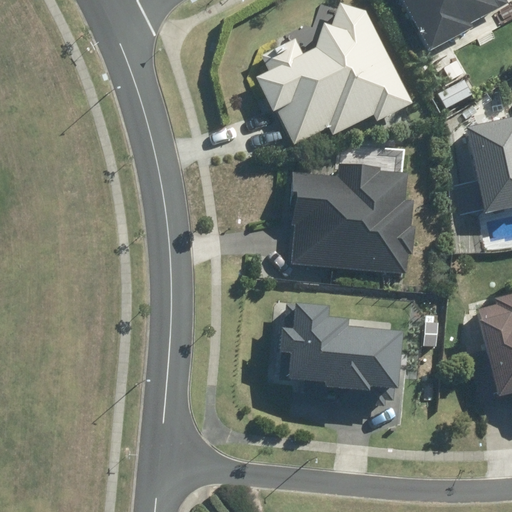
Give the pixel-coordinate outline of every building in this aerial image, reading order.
[(397,0),(428,55),(508,11),(502,0),(397,0)] [(404,111),(410,108),(365,15),(338,5),(329,29),(323,27),(314,52),(305,57),(297,42),(262,60),(268,73),(252,82),(270,115),(276,112),(294,147),(326,130),(330,138),(372,116),(383,136),(409,121),(404,111)] [(511,119),(461,132),(482,220),(511,212),(511,119)] [(412,257),(415,203),(407,203),(409,172),(342,168),(341,178),(295,175),(290,266),(403,273),(404,256),(412,257)] [(511,305),(509,294),(483,302),(484,304),(466,309),(467,312),(469,319),(466,320),(460,322),(467,355),(457,358),(468,398),(495,391),(505,388),(511,386),(511,305)] [(287,357),(285,385),(395,391),(398,338),(347,335),(348,324),(327,323),(327,312),(289,310),(288,332),(279,331),(278,356),(287,357)]
